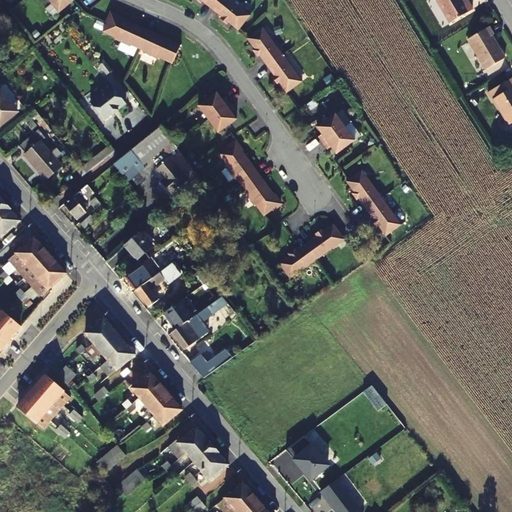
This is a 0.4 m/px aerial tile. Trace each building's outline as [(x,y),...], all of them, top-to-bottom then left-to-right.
[(48,0),(53,6),(54,5),(60,12),(72,2),(74,0),(73,0),(48,0)] [(212,10),(219,0),(195,0),(200,4),(202,2),(212,10)] [(243,10),(230,0),(219,0),(212,10),(222,17),(220,20),(226,25),(229,22),(231,23),(231,25),(238,31),(239,29),(249,17),(242,12),(243,10)] [(466,0),(463,0),(462,1),(461,0),(435,0),(450,24),(472,11),(473,10),(466,0)] [(137,48),(145,29),(131,22),(130,24),(124,22),(125,20),(111,13),(106,24),(102,32),(115,38),(114,39),(130,46),(131,45),(137,48)] [(491,37),(493,35),(489,28),(468,40),(486,70),(505,59),(491,37)] [(160,36),(145,29),(137,48),(143,51),(143,52),(158,59),(159,58),(171,64),(172,64),(181,45),(166,38),(165,41),(159,38),(160,36)] [(259,56),(266,66),(282,55),(268,35),(266,36),(261,29),(247,39),(252,46),(254,46),(255,48),(252,51),(257,58),(259,56)] [(296,75),(282,55),(266,66),(274,77),(272,78),(276,85),(280,82),(281,84),(281,87),(286,94),(287,93),(300,83),(295,76),(296,75)] [(511,80),(488,94),(493,102),(494,101),(509,127),(511,124),(511,80)] [(108,84),(87,104),(105,124),(126,104),(108,84)] [(0,125),(18,112),(0,89),(0,125)] [(207,120),(230,103),(225,97),(222,100),(216,92),(206,100),(197,106),(207,120)] [(234,109),(230,103),(207,120),(217,133),(225,128),(236,119),(231,112),(234,109)] [(322,144),(344,128),(335,114),(327,119),(316,128),(321,135),(317,138),(322,144)] [(114,164),(128,181),(145,168),(143,165),(173,141),(162,126),(121,159),(114,164)] [(354,141),(344,128),(322,144),(326,150),(330,147),(335,155),(354,141)] [(63,166),(57,159),(51,152),(39,139),(42,137),(37,131),(20,146),(27,153),(25,155),(47,180),(63,166)] [(241,185),(257,173),(248,160),(246,162),(242,157),(244,155),(235,142),(218,154),(227,166),(225,167),(235,181),(236,180),(241,185)] [(81,168),(86,174),(115,151),(110,145),(81,168)] [(62,154),(57,148),(51,152),(57,159),(62,154)] [(189,180),(170,158),(157,170),(164,179),(161,182),(172,195),(189,180)] [(349,180),(345,182),(351,189),(353,189),(354,192),(351,194),(356,201),(358,199),(365,210),(381,198),(366,178),(365,179),(360,172),(349,180)] [(263,217),(280,204),(271,192),(269,193),(265,188),(267,186),(257,173),(241,185),(245,191),(243,192),(253,206),(255,205),(263,217)] [(94,192),(106,182),(101,175),(93,181),(65,204),(78,220),(87,212),(86,210),(89,208),(84,202),(95,193),(94,192)] [(95,208),(101,203),(96,198),(90,202),(95,208)] [(395,219),(381,198),(365,210),(372,220),(370,221),(375,228),(378,225),(380,228),(379,230),(385,237),(399,227),(393,220),(395,219)] [(0,206),(0,222),(12,212),(4,203),(0,206)] [(0,238),(20,221),(12,212),(0,222),(0,238)] [(86,229),(96,220),(91,214),(81,224),(86,229)] [(153,247),(145,238),(163,222),(158,216),(125,245),(138,260),(153,247)] [(314,235),(315,237),(305,244),(316,260),(336,245),(335,244),(343,239),(333,225),(325,230),(325,232),(323,233),(321,230),(314,235)] [(34,237),(9,260),(17,269),(42,247),(34,237)] [(296,274),(316,260),(305,244),(295,251),(294,249),(287,254),(289,257),(287,259),(285,259),(278,264),(288,278),(295,273),(296,274)] [(17,269),(24,278),(50,256),(42,247),(17,269)] [(143,266),(127,278),(136,290),(173,263),(171,260),(158,269),(154,262),(162,257),(158,252),(141,264),(143,266)] [(24,278),(32,287),(58,265),(50,256),(24,278)] [(173,263),(136,290),(148,307),(159,300),(152,290),(166,280),(169,284),(182,275),(173,263)] [(40,296),(46,292),(66,274),(58,265),(32,287),(40,296)] [(4,280),(9,275),(5,271),(0,276),(4,280)] [(8,285),(13,280),(9,275),(4,280),(8,285)] [(204,285),(216,301),(223,296),(210,281),(204,285)] [(204,288),(190,294),(194,302),(208,296),(204,288)] [(19,298),(24,294),(21,289),(16,294),(19,298)] [(24,303),(29,298),(24,294),(19,298),(24,303)] [(235,312),(223,296),(216,301),(197,315),(176,329),(172,332),(185,350),(209,332),(202,322),(219,310),(225,319),(235,312)] [(185,298),(165,313),(176,329),(197,315),(185,298)] [(0,324),(13,335),(20,327),(0,309),(0,324)] [(93,342),(112,327),(104,318),(85,333),(93,342)] [(0,336),(7,343),(13,335),(0,324),(0,336)] [(93,342),(101,352),(119,336),(112,327),(93,342)] [(101,352),(109,361),(127,345),(119,336),(101,352)] [(80,354),(85,349),(81,345),(76,349),(80,354)] [(135,355),(127,345),(109,361),(101,367),(109,376),(135,355)] [(200,352),(195,346),(185,354),(190,359),(200,352)] [(225,349),(207,363),(201,355),(190,363),(203,379),(231,357),(225,349)] [(58,376),(67,366),(66,365),(57,376),(58,376)] [(66,384),(76,374),(67,366),(58,376),(66,384)] [(88,378),(93,374),(89,370),(84,374),(88,378)] [(150,373),(132,388),(140,398),(158,382),(150,373)] [(68,385),(77,374),(76,374),(66,384),(68,385)] [(92,383),(97,379),(93,374),(88,378),(92,383)] [(45,375),(38,383),(56,399),(64,406),(71,398),(45,375)] [(140,398),(148,407),(166,391),(158,382),(140,398)] [(64,406),(56,399),(38,383),(31,391),(50,407),(57,413),(64,406)] [(98,400),(108,392),(105,388),(94,396),(98,400)] [(57,413),(50,407),(31,391),(25,398),(43,414),(51,421),(57,413)] [(148,407),(155,416),(174,400),(166,391),(148,407)] [(99,402),(109,393),(108,392),(98,400),(99,402)] [(51,421),(43,414),(25,398),(18,406),(43,429),(51,421)] [(127,409),(132,405),(128,400),(123,404),(127,409)] [(182,410),(174,400),(155,416),(163,425),(182,410)] [(130,413),(135,409),(132,405),(127,409),(130,413)] [(83,418),(74,410),(72,413),(70,415),(79,423),(81,421),(83,418)] [(142,427),(147,422),(143,418),(138,422),(142,427)] [(146,432),(151,428),(147,422),(142,427),(146,432)] [(67,436),(70,433),(61,425),(58,428),(56,431),(65,438),(67,436)] [(179,459),(186,452),(205,437),(197,428),(180,443),(178,440),(169,448),(179,459)] [(328,467),(304,436),(286,449),(310,481),(328,467)] [(186,452),(194,462),(212,446),(205,437),(186,452)] [(72,440),(66,447),(61,443),(51,454),(77,477),(93,460),(72,440)] [(119,461),(121,459),(126,455),(119,446),(114,450),(113,451),(119,461)] [(194,462),(202,471),(220,455),(212,446),(194,462)] [(104,457),(112,467),(116,463),(119,461),(113,451),(112,450),(108,453),(104,457)] [(228,465),(220,455),(202,471),(210,480),(228,465)] [(106,472),(111,468),(112,467),(104,457),(103,458),(98,462),(106,472)] [(166,470),(171,466),(167,462),(162,466),(166,470)] [(170,475),(174,470),(171,466),(166,470),(170,475)] [(133,473),(129,476),(118,486),(126,497),(146,480),(137,469),(133,473)] [(188,482),(193,478),(189,473),(184,477),(188,482)] [(192,487),(198,482),(193,478),(188,482),(192,487)] [(363,511),(338,478),(320,492),(335,511),(363,511)] [(243,483),(218,505),(223,511),(227,511),(251,492),(243,483)] [(227,511),(246,511),(259,501),(251,492),(227,511)] [(191,511),(201,503),(197,498),(187,506),(191,511)] [(246,511),(264,511),(267,510),(259,501),(246,511)] [(191,511),(200,511),(205,508),(201,503),(191,511)]
